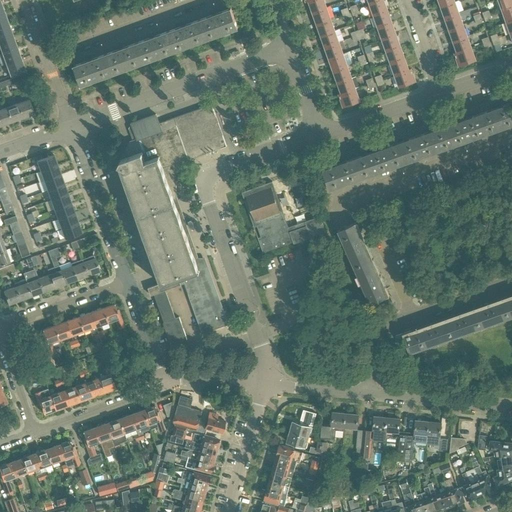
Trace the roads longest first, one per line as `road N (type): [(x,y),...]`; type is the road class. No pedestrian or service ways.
road 1 (residential): [(265,384),(267,363),(203,182),(319,132)]
road 2 (residential): [(70,127),(288,46)]
road 3 (residential): [(368,393),(377,327),(511,279)]
road 4 (residential): [(46,57),(203,1)]
road 5 (residential): [(128,281),(70,127)]
road 6 (residential): [(511,408),(368,393)]
road 7 (residential): [(32,432),(165,383)]
road 8 (residential): [(0,327),(128,281)]
road 9 (residential): [(229,511),(265,384)]
road 10 (residential): [(319,132),(440,90)]
